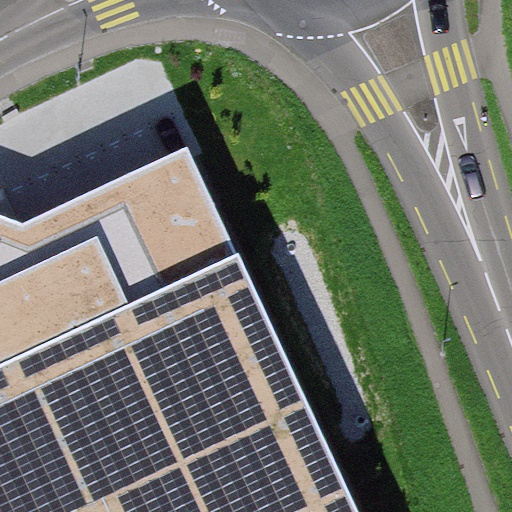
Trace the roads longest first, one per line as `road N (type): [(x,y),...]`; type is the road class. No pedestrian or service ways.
road 1 (primary): [(292,8),(376,102),(418,174),(475,245)]
road 2 (primary): [(475,245),(470,155),(436,0)]
road 3 (residential): [(0,49),(163,0)]
